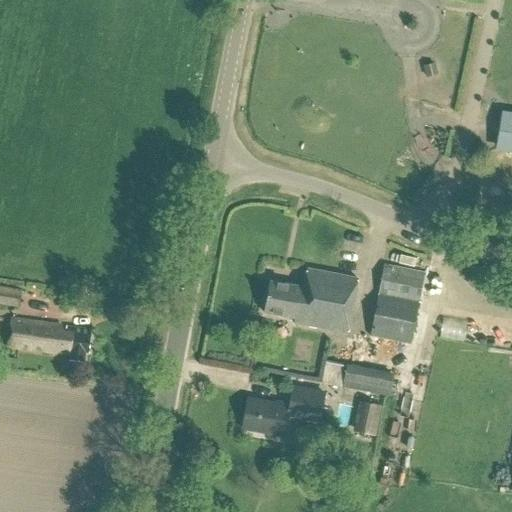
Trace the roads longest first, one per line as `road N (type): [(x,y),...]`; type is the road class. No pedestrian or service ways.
road 1 (tertiary): [(151,511),(210,162)]
road 2 (unclassified): [(511,256),(326,189),(210,162)]
road 3 (tertiary): [(210,162),(242,0)]
